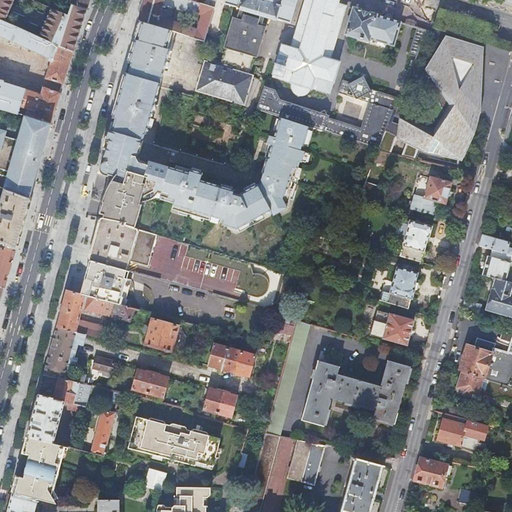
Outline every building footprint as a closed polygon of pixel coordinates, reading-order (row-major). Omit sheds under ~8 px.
[(0,0),(0,18),(5,21),(13,0),(0,0)] [(71,3),(87,8),(89,0),(70,0),(70,2),(71,3)] [(190,0),(143,0),(143,1),(143,4),(142,7),(138,20),(140,21),(175,32),(204,40),(209,23),(211,17),(214,7),(204,4),(197,29),(166,19),(165,22),(163,21),(166,10),(160,9),(162,3),(197,14),(200,3),(190,0)] [(224,0),(224,3),(240,8),(237,18),(232,17),(223,47),(226,48),(220,67),(251,78),(253,74),(250,73),(255,57),(257,57),(266,27),(261,26),(264,15),(291,23),(297,0),(224,0)] [(330,59),(346,6),(327,0),(305,0),(291,47),(282,44),(271,77),(291,82),(290,83),(292,84),(292,85),(291,86),(292,88),(292,90),(293,91),(293,92),(295,94),(296,95),(297,95),(299,96),(300,96),(302,96),(304,96),(305,95),(307,94),(308,93),(309,92),(309,90),(310,89),(311,89),(311,88),(330,94),(333,83),(334,83),(340,62),(330,59)] [(52,7),(39,36),(74,52),(81,27),(87,8),(71,3),(67,13),(52,7)] [(353,8),(346,34),(359,38),(370,41),(370,39),(394,46),(401,22),(360,10),(353,8)] [(52,123),(61,93),(44,87),(41,94),(0,81),(0,34),(53,58),(46,78),(64,83),(65,79),(74,52),(39,36),(5,21),(0,18),(0,108),(18,113),(24,115),(52,123)] [(135,39),(131,55),(146,60),(165,66),(173,39),(175,32),(140,21),(138,28),(137,33),(135,39)] [(408,54),(416,57),(427,30),(420,28),(416,27),(408,54)] [(433,130),(399,117),(398,125),(389,121),(378,149),(378,151),(390,153),(396,139),(406,144),(401,156),(414,159),(418,150),(424,153),(461,162),(475,134),(479,114),(472,112),(482,70),(484,47),(446,35),(425,69),(449,105),(433,130)] [(126,134),(143,139),(145,133),(146,134),(148,127),(150,118),(152,113),(154,104),(165,66),(146,60),(131,55),(127,69),(120,92),(112,121),(109,129),(126,134)] [(244,104),(251,78),(220,67),(205,62),(203,70),(201,71),(200,73),(199,75),(199,76),(198,77),(198,79),(199,80),(199,81),(199,82),(197,90),(244,104)] [(479,114),(482,70),(472,112),(479,114)] [(397,107),(400,99),(398,98),(397,100),(388,97),(389,95),(369,88),(363,77),(351,83),(342,80),(339,90),(338,93),(369,103),(360,129),(328,118),(329,116),(327,115),(325,110),(320,113),(279,100),(274,90),(263,86),(255,110),(278,117),(306,126),(307,126),(378,149),(389,121),(394,106),(397,107)] [(49,133),(52,123),(24,115),(22,125),(49,133)] [(279,203),(284,205),(286,204),(288,198),(290,189),(288,188),(290,181),(292,177),(293,177),(294,175),(296,168),(297,164),(298,161),(300,161),(303,151),(299,149),(300,144),(302,145),(303,142),(306,129),(307,126),(306,126),(278,117),(275,126),(272,136),(269,135),(267,143),(269,144),(271,144),(268,157),(267,158),(266,157),(265,161),(266,162),(265,165),(264,169),(263,168),(262,172),(263,173),(262,175),(267,177),(264,185),(261,186),(259,188),(257,184),(256,184),(245,190),(244,191),(255,194),(258,196),(279,203)] [(39,146),(44,148),(47,139),(49,133),(22,125),(20,131),(17,140),(29,143),(28,147),(38,149),(39,146)] [(99,168),(117,173),(125,175),(138,179),(144,181),(251,214),(258,196),(255,194),(244,191),(236,195),(232,194),(234,190),(219,185),(216,184),(200,180),(201,176),(193,174),(175,168),(158,163),(136,157),(138,148),(141,140),(143,140),(143,139),(126,134),(109,129),(107,139),(102,155),(99,168)] [(43,150),(44,148),(39,146),(38,149),(28,147),(29,143),(17,140),(4,136),(5,132),(0,130),(0,169),(8,172),(6,178),(33,186),(42,156),(43,150)] [(186,171),(193,174),(194,170),(200,172),(201,170),(192,167),(192,170),(176,165),(176,167),(186,171)] [(117,173),(99,168),(98,173),(108,176),(109,173),(110,174),(110,176),(107,186),(102,202),(107,203),(103,218),(126,223),(125,225),(134,228),(143,197),(153,192),(161,194),(160,196),(162,197),(174,200),(173,204),(172,209),(193,216),(195,210),(200,212),(209,214),(218,217),(224,219),(223,223),(237,227),(246,222),(247,221),(245,217),(250,215),(252,219),(253,218),(256,217),(270,209),(271,212),(272,214),(284,207),(282,205),(284,205),(279,203),(258,196),(251,214),(144,181),(138,179),(125,175),(117,173)] [(267,177),(262,175),(260,183),(257,184),(259,188),(261,186),(264,185),(267,177)] [(363,182),(347,177),(344,186),(360,192),(363,182)] [(414,194),(410,209),(433,215),(437,201),(445,204),(451,183),(429,177),(424,197),(414,194)] [(3,189),(5,189),(9,191),(29,198),(30,199),(31,193),(33,186),(6,178),(4,184),(3,189)] [(244,188),(245,190),(256,184),(255,182),(244,188)] [(369,185),(365,196),(370,197),(374,199),(378,188),(369,185)] [(0,242),(15,249),(19,234),(27,205),(29,198),(9,191),(5,189),(3,196),(2,200),(0,199),(0,242)] [(258,219),(271,212),(270,209),(256,217),(258,219)] [(254,221),(253,218),(252,219),(250,215),(245,217),(247,221),(246,222),(247,224),(254,221)] [(97,242),(91,260),(93,260),(125,269),(127,261),(148,267),(157,235),(134,228),(125,225),(126,223),(103,218),(100,231),(97,242)] [(404,241),(410,221),(403,219),(399,221),(394,239),(396,243),(403,245),(404,241)] [(403,245),(399,256),(421,262),(428,236),(429,236),(432,226),(410,219),(410,221),(404,241),(403,245)] [(511,243),(490,238),(482,236),(481,240),(480,246),(493,250),(511,254),(511,243)] [(0,286),(3,288),(9,270),(15,249),(0,242),(0,286)] [(488,256),(482,275),(493,277),(511,282),(511,254),(493,250),(491,256),(488,256)] [(91,268),(84,295),(125,306),(132,280),(127,278),(129,271),(129,270),(125,269),(93,260),(91,268)] [(386,303),(407,310),(410,300),(412,301),(415,289),(413,288),(418,273),(397,267),(389,293),(381,291),(379,301),(386,303)] [(511,291),(511,282),(493,277),(495,283),(487,309),(496,311),(495,314),(504,317),(505,314),(511,315),(511,296),(511,291)] [(84,295),(82,294),(67,290),(62,307),(57,327),(76,332),(80,321),(84,303),(87,303),(85,310),(130,322),(134,309),(125,306),(84,295)] [(464,302),(462,309),(475,313),(477,305),(464,302)] [(423,356),(426,348),(408,343),(414,320),(390,313),(387,324),(376,321),(372,336),(407,345),(405,351),(423,356)] [(296,320),(278,315),(277,322),(294,326),(296,320)] [(178,326),(152,319),(145,344),(171,352),(178,326)] [(311,324),(296,320),(294,326),(282,372),(266,434),(281,437),(311,324)] [(86,335),(102,339),(105,328),(80,321),(76,332),(86,335)] [(76,332),(57,327),(44,375),(59,378),(80,383),(84,384),(86,376),(71,372),(72,367),(74,368),(75,368),(76,367),(78,359),(77,358),(74,357),(78,345),(83,346),(86,335),(76,332)] [(464,356),(460,371),(462,372),(476,376),(485,379),(486,379),(510,386),(511,387),(511,385),(511,381),(511,380),(511,343),(510,343),(507,352),(494,347),(495,344),(489,342),(488,345),(478,341),(476,347),(467,344),(464,356)] [(256,356),(214,344),(208,366),(250,377),(256,356)] [(332,400),(330,399),(331,398),(375,410),(373,418),(395,424),(411,367),(387,360),(381,385),(383,385),(382,387),(338,374),(340,366),(327,363),(329,353),(321,351),(319,360),(318,360),(301,420),(324,426),(332,400)] [(115,362),(96,357),(93,368),(112,373),(115,362)] [(132,389),(163,398),(169,378),(137,370),(132,389)] [(462,372),(457,389),(464,391),(463,395),(479,400),(480,394),(500,400),(506,398),(511,399),(511,387),(510,386),(486,379),(485,379),(476,376),(462,372)] [(59,378),(55,391),(54,398),(55,398),(55,399),(86,406),(88,401),(78,399),(79,395),(77,394),(80,383),(59,378)] [(237,397),(209,389),(204,410),(231,417),(237,397)] [(54,398),(39,394),(36,405),(28,436),(54,443),(64,405),(68,405),(68,406),(69,408),(83,411),(84,412),(86,406),(55,399),(55,398),(54,398)] [(473,421),(479,423),(481,417),(464,412),(465,410),(451,407),(449,415),(465,419),(473,421)] [(116,413),(115,413),(102,410),(91,453),(104,457),(116,413)] [(449,415),(446,414),(444,420),(443,419),(441,427),(438,441),(461,447),(462,450),(474,453),(478,451),(480,440),(485,437),(488,425),(479,423),(473,421),(465,419),(449,415)] [(172,457),(180,426),(173,424),(170,425),(166,424),(164,422),(151,419),(148,421),(137,418),(134,427),(132,436),(129,445),(141,448),(141,452),(153,455),(162,458),(169,459),(170,460),(171,460),(172,457)] [(185,428),(180,426),(172,457),(171,460),(177,461),(179,462),(195,466),(196,462),(213,467),(215,458),(218,448),(220,439),(208,436),(207,433),(194,430),(191,431),(187,430),(185,428)] [(247,504),(245,511),(260,511),(281,437),(266,434),(247,504)] [(54,443),(28,436),(23,453),(31,455),(30,458),(29,461),(24,478),(17,477),(14,490),(13,493),(38,500),(40,500),(57,504),(54,500),(48,489),(49,484),(52,485),(53,484),(54,480),(56,469),(57,469),(58,465),(55,464),(57,458),(63,455),(65,446),(54,443)] [(301,482),(312,443),(298,440),(288,478),(301,482)] [(327,446),(312,443),(302,482),(315,486),(325,448),(327,448),(327,446)] [(66,457),(69,447),(65,446),(63,455),(57,458),(55,464),(58,465),(60,465),(62,460),(66,457)] [(244,468),(248,455),(242,453),(239,467),(244,468)] [(367,511),(368,511),(370,511),(374,498),(372,498),(374,492),(375,493),(377,487),(380,477),(378,477),(381,465),(357,459),(353,458),(353,460),(356,461),(341,511),(367,511)] [(417,473),(415,481),(423,483),(423,484),(424,486),(430,488),(433,487),(433,486),(441,488),(445,477),(449,478),(452,467),(421,459),(417,473)] [(162,492),(167,474),(150,469),(144,488),(162,492)] [(48,489),(54,500),(57,498),(53,491),(55,485),(53,484),(52,485),(49,484),(48,489)] [(205,511),(206,507),(203,506),(204,497),(207,498),(210,495),(210,488),(177,488),(177,497),(183,497),(183,506),(174,506),(172,508),(166,508),(163,506),(158,506),(156,511),(205,511)] [(10,503),(7,511),(35,511),(38,500),(13,493),(10,503)] [(271,511),(275,511),(280,501),(268,496),(263,509),(271,511)] [(174,497),(174,506),(183,506),(183,497),(177,497),(174,497)] [(57,504),(40,500),(39,503),(45,504),(42,511),(58,511),(61,504),(57,504)] [(79,500),(66,502),(68,510),(81,507),(79,500)] [(119,511),(120,501),(98,501),(98,511),(119,511)]
